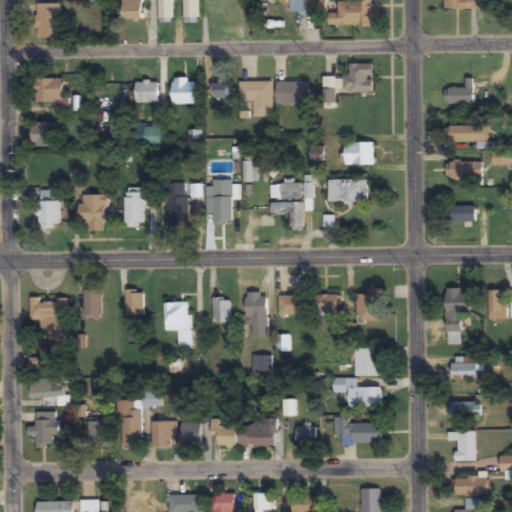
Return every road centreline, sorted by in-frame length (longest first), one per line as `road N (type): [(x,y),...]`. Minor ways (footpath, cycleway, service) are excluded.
road 1 (residential): [(18,511),(7,0)]
road 2 (residential): [(511,45),(0,53)]
road 3 (residential): [(511,250),(0,257)]
road 4 (residential): [(419,511),(412,0)]
road 5 (residential): [(419,468),(18,470)]
